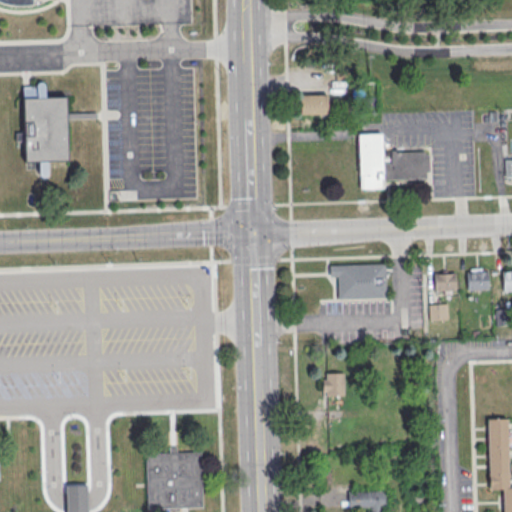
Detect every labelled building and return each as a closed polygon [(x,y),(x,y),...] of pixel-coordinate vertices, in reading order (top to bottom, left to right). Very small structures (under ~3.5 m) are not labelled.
[(23,162),(38,161),(38,172),(46,172),(46,161),(66,161),(66,118),(95,118),(95,112),(65,112),(65,97),(44,97),(44,84),(23,85),(23,162)] [(327,94),(299,94),(299,114),(327,114),(327,94)] [(383,133),(357,133),(358,189),(382,188),(382,179),(428,178),(427,150),(383,151),(383,133)] [(503,178),(511,177),(511,157),(503,158),(503,178)] [(385,263),(328,263),(328,276),(338,276),(338,297),(385,297),(385,263)] [(466,271),(487,270),(488,288),(467,289),(466,271)] [(502,270),(511,270),(511,290),(502,290),(502,270)] [(456,290),(456,272),(434,272),(434,290),(456,290)] [(446,319),(446,303),(428,303),(428,319),(446,319)] [(343,372),(322,372),(322,394),(343,394),(343,372)] [(486,418),(506,417),(509,487),(511,486),(511,511),(502,511),(502,488),(488,489),(486,418)] [(202,507),(201,450),(169,451),(169,452),(145,452),(146,508),(202,507)] [(65,511),(65,485),(86,484),(86,511),(65,511)] [(381,511),(382,491),(347,490),(347,508),(359,508),(358,511),(381,511)]
